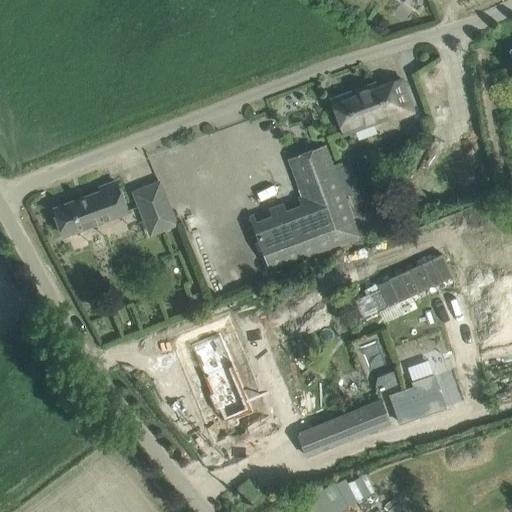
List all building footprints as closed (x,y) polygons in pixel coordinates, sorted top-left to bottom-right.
[(413,112),(401,78),(378,87),(376,83),(330,100),(343,134),(395,114),(396,118),(413,112)] [(269,271),(322,251),(360,237),(325,145),(288,159),(302,197),(298,198),(301,206),(286,211),(284,204),(269,209),(271,217),(257,222),(254,215),(249,217),(269,271)] [(54,209),(63,236),(127,212),(116,182),(99,188),(101,192),(54,209)] [(176,225),(165,197),(140,206),(151,235),(176,225)] [(325,344),(340,371),(355,363),(340,336),(325,344)] [(445,407),(434,375),(433,375),(428,360),(407,367),(412,382),(412,383),(413,386),(390,395),(400,423),(423,415),(445,407)] [(382,400),(297,434),(306,456),(391,422),(382,400)] [(258,411),(232,422),(245,455),(271,444),(265,430),(285,422),(277,403),(258,411)]
